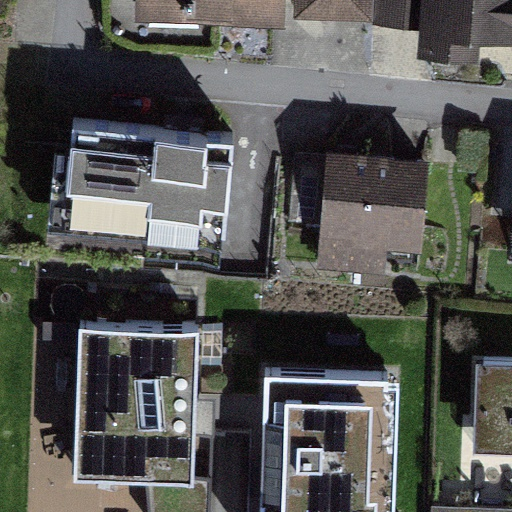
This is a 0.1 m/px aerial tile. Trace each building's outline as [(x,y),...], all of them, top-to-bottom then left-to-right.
[(372,0),(153,0),(152,15),(369,37),(372,0)] [(511,0),(383,0),(380,34),(511,48),(511,0)] [(234,162),(107,149),(97,240),(224,254),(234,162)] [(430,176),(332,167),(323,265),(422,274),(430,176)] [(196,323),(79,320),(74,468),(152,471),(150,511),(210,511),(213,440),(193,440),(194,413),(196,323)] [(511,362),(476,360),(470,447),(511,450),(511,362)] [(393,511),(399,374),(269,370),(264,511),(393,511)]
